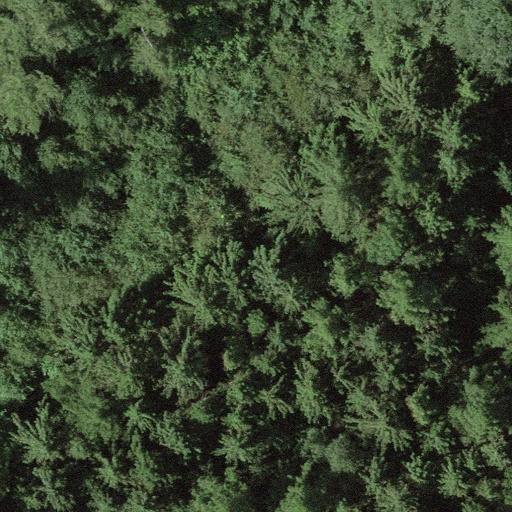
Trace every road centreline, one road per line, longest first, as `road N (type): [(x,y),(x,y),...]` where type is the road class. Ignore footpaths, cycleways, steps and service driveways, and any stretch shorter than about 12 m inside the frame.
road 1 (motorway): [(511,25),(81,511)]
road 2 (motorway): [(339,511),(511,316)]
